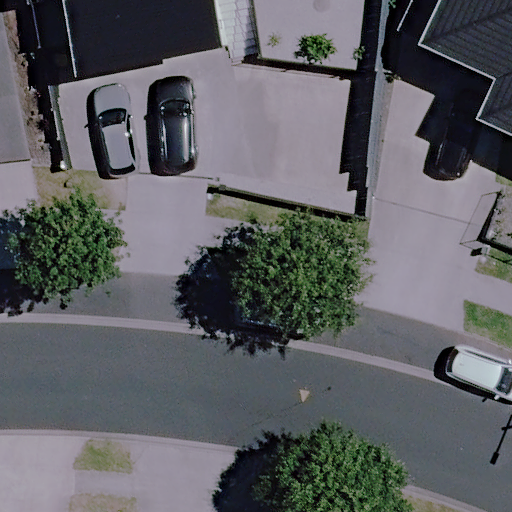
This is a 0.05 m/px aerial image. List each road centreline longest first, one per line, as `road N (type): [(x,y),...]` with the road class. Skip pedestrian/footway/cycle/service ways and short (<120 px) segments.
road 1 (residential): [(511,465),(324,404),(205,384)]
road 2 (residential): [(205,384),(0,370)]
road 3 (residential): [(193,511),(205,384)]
